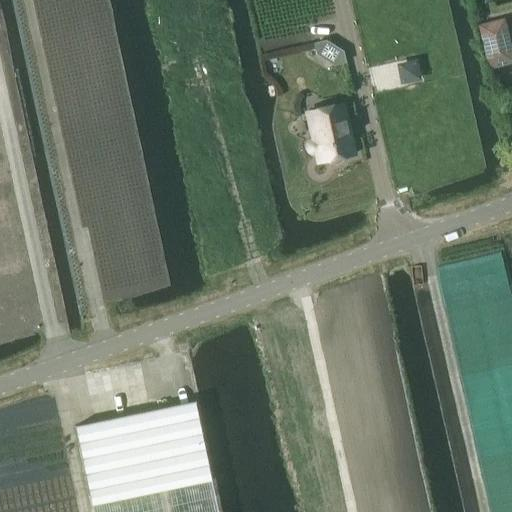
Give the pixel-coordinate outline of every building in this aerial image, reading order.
[(477,25),(488,69),(511,62),(511,54),(503,19),(477,25)] [(312,44),(315,55),(332,65),(344,64),(341,51),(324,41),(312,44)] [(414,62),(398,65),(401,81),(417,78),(414,62)] [(163,74),(166,84),(192,77),(189,67),(163,74)] [(306,144),(306,148),(308,151),(311,153),(315,153),(317,163),(327,161),(330,163),(334,163),(338,163),(340,160),(342,157),(348,156),(340,122),(345,121),(341,104),(306,112),(312,139),(308,141),(306,144)] [(216,511),(193,404),(73,427),(92,511),(216,511)]
